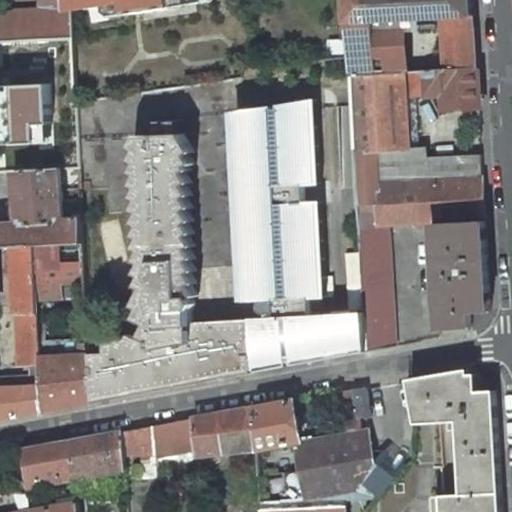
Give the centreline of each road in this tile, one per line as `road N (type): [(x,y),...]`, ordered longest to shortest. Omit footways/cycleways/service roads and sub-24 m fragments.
road 1 (residential): [(511,341),(0,434)]
road 2 (residential): [(502,0),(511,183)]
